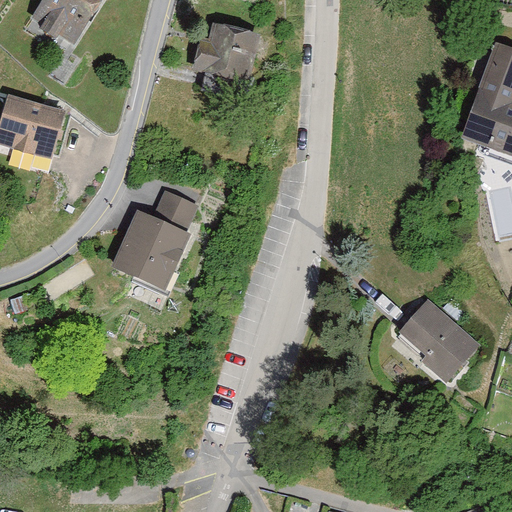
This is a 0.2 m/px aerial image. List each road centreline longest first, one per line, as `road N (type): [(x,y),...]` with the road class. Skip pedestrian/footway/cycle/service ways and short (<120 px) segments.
road 1 (residential): [(216,511),(309,214),(323,0)]
road 2 (residential): [(0,277),(59,251),(112,192),(162,0)]
